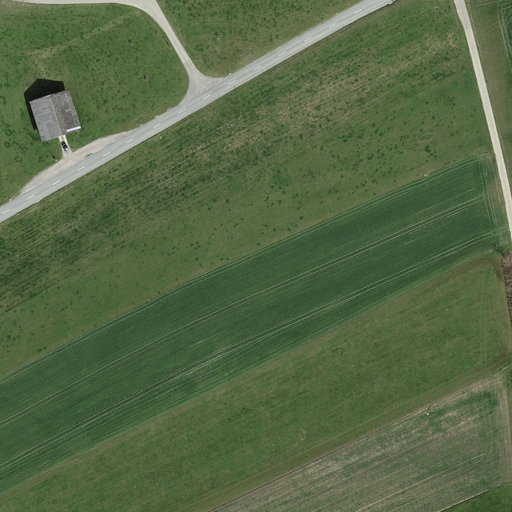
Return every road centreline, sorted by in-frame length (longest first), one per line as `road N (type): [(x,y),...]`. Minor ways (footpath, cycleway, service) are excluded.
road 1 (tertiary): [(382,0),(0,214)]
road 2 (track): [(511,235),(454,0)]
road 3 (track): [(206,97),(156,14),(122,0)]
